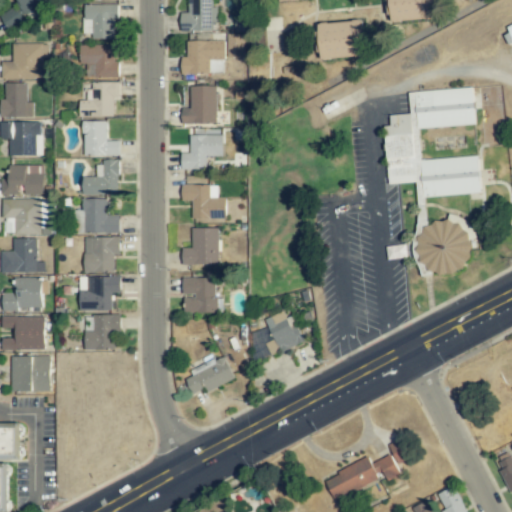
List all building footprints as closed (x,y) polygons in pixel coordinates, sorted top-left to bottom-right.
[(14,0),(24,14),(45,0),(14,0)] [(212,0),(188,0),(188,13),(182,13),(181,30),(212,30),(212,0)] [(387,0),(389,21),(435,19),(433,0),(387,0)] [(91,39),(113,38),(113,19),(118,19),(118,4),(83,4),(83,33),(91,33),(91,39)] [(0,15),(8,29),(23,21),(15,7),(0,15)] [(363,56),(362,22),(319,24),(321,58),(363,56)] [(244,56),(244,35),(228,35),(228,56),(244,56)] [(223,42),(189,43),(189,53),(199,52),(200,59),(224,58),(223,42)] [(12,62),(2,62),(1,78),(43,79),(44,44),(13,43),(12,62)] [(79,45),(80,78),(119,77),(118,61),(113,61),(113,44),(79,45)] [(119,82),(91,82),(91,100),(79,100),(79,116),(113,117),(113,97),(119,97),(119,82)] [(33,117),(33,102),(26,102),(26,83),(5,83),(5,99),(0,99),(1,117),(33,117)] [(215,87),(190,86),(189,109),(182,109),(182,123),(215,124),(215,87)] [(480,193),(477,156),(420,160),(418,128),(474,125),(472,88),(409,92),(410,114),(389,115),(390,128),(384,128),(388,184),(418,182),(419,197),(480,193)] [(9,156),(42,155),(42,122),(1,122),(1,142),(9,142),(9,156)] [(85,156),(108,155),(107,122),(84,123),(85,156)] [(182,153),(181,169),(206,169),(206,156),(222,156),(222,135),(190,135),(189,153),(182,153)] [(83,195),(118,193),(117,161),(107,161),(108,176),(82,177),(83,195)] [(44,165),(9,165),(9,179),(1,178),(0,194),(17,195),(17,185),(24,185),(24,194),(43,194),(44,165)] [(193,217),(224,215),(223,199),(217,199),(216,186),(181,188),(182,201),(192,201),(193,217)] [(41,234),(41,199),(2,199),(2,218),(14,218),(14,234),(41,234)] [(119,214),(106,214),(106,199),(81,199),(81,211),(74,211),(74,221),(74,233),(119,233),(119,214)] [(428,272),(445,274),(467,268),(470,240),(470,239),(474,238),(468,218),(447,215),(446,222),(441,221),(423,226),(422,235),(417,237),(417,240),(417,248),(420,263),(425,263),(428,272)] [(191,229),(192,248),(182,249),(182,265),(219,264),(217,228),(191,229)] [(84,239),(86,272),(114,271),(112,237),(84,239)] [(1,271),(35,272),(35,251),(26,251),(26,240),(21,240),(21,242),(15,242),(15,253),(2,252),(1,271)] [(111,310),(112,286),(114,286),(114,278),(81,277),(79,309),(111,310)] [(41,309),(41,279),(16,278),(16,293),(3,293),(3,308),(41,309)] [(183,296),(184,296),(185,313),(216,312),(215,278),(182,279),(183,296)] [(293,316),(285,319),(283,313),(266,318),(278,351),(302,342),(293,316)] [(93,314),(93,331),(84,331),(84,350),(114,350),(114,331),(120,331),(120,314),(93,314)] [(1,350),(44,349),(44,316),(0,316),(0,325),(0,333),(1,333),(1,350)] [(46,359),(21,359),(21,369),(13,369),(13,390),(49,390),(49,382),(41,382),(41,371),(46,371),(46,359)] [(233,378),(226,361),(185,376),(192,394),(233,378)] [(16,423),(0,422),(0,454),(16,454),(16,423)] [(395,476),(394,458),(376,458),(376,470),(385,469),(385,477),(395,476)] [(511,490),(511,461),(510,458),(501,462),(503,464),(505,469),(501,471),(511,491),(511,490)] [(337,470),(340,478),(328,483),(333,495),(376,480),(368,459),(337,470)] [(432,511),(428,500),(411,507),(413,511),(432,511)]
